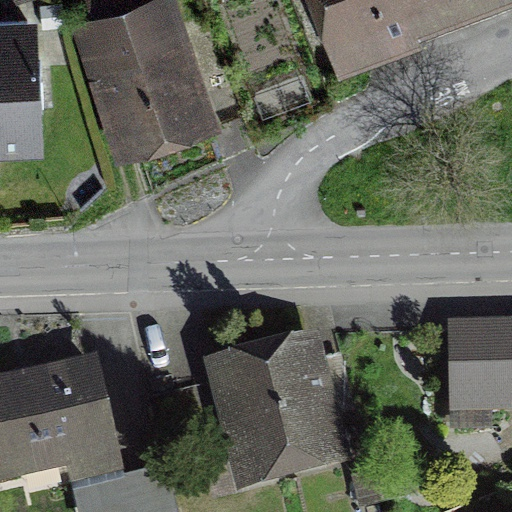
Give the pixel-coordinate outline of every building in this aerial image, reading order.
[(220,136),(167,0),(107,0),(77,12),(136,167),(220,136)] [(355,0),(378,43),(459,0),(355,0)] [(53,23),(0,24),(0,166),(56,165),(53,23)] [(511,334),(459,334),(454,426),(511,426),(511,334)] [(313,347),(236,364),(262,482),(339,465),(313,347)] [(83,511),(180,511),(172,481),(131,491),(103,381),(0,407),(0,497),(75,479),(83,511)] [(392,467),(371,471),(377,501),(398,497),(392,467)]
